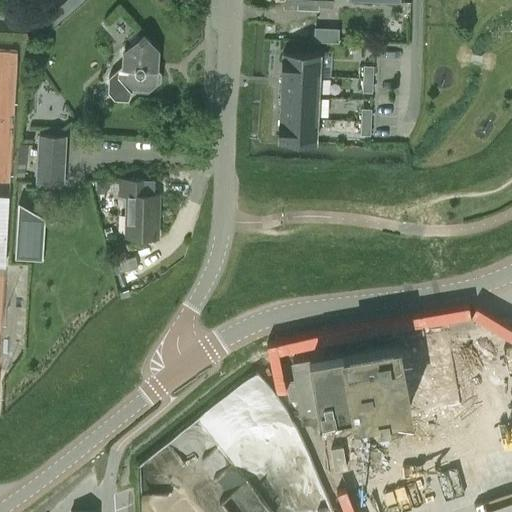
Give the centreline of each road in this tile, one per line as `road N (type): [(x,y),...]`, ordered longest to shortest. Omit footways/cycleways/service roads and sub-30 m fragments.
road 1 (unclassified): [(185,368),(179,338),(221,220),(228,0)]
road 2 (tertiary): [(185,368),(276,313),(447,295),(511,273)]
road 3 (tertiary): [(0,510),(185,368)]
road 4 (residential): [(401,137),(410,0)]
